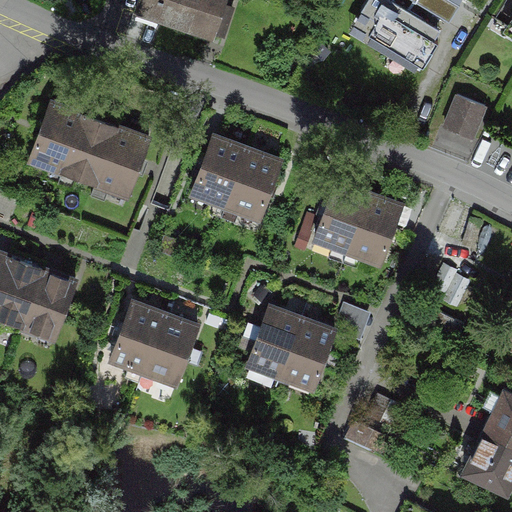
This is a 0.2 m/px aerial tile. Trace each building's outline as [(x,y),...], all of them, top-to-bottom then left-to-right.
[(240,0),(152,0),(147,18),(229,41),(240,0)] [(446,33),(387,0),(370,0),(350,36),(421,76),(446,33)] [(451,0),(416,0),(453,22),(463,7),(451,0)] [(456,95),(443,131),(476,143),(490,107),(456,95)] [(83,112),(47,100),(24,169),(59,181),(83,112)] [(118,123),(83,112),(59,181),(94,193),(118,123)] [(153,135),(118,123),(94,193),(130,204),(153,135)] [(246,147),(211,133),(186,198),(221,212),(246,147)] [(282,160),(246,147),(221,212),(257,225),(282,160)] [(369,191),(334,179),(312,245),(347,257),(369,191)] [(404,203),(369,191),(347,257),(381,269),(404,203)] [(0,304),(20,252),(0,244),(0,304)] [(54,265),(20,252),(0,304),(0,319),(29,330),(54,265)] [(89,279),(54,265),(29,330),(64,344),(89,279)] [(164,306),(126,292),(103,358),(141,371),(164,306)] [(256,369),(290,382),(317,314),(283,300),(256,369)] [(201,319),(164,306),(141,371),(178,384),(201,319)] [(290,382),(325,395),(351,327),(317,314),(290,382)] [(511,399),(499,393),(477,438),(511,454),(511,399)] [(511,454),(477,438),(456,483),(506,507),(511,493),(511,454)]
